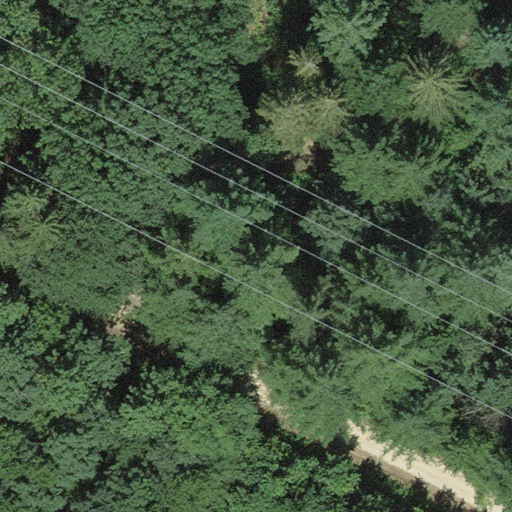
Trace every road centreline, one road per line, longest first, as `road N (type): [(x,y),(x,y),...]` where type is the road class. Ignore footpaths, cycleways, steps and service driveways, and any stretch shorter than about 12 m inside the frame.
road 1 (track): [(0,264),(499,511)]
road 2 (track): [(0,241),(511,64)]
